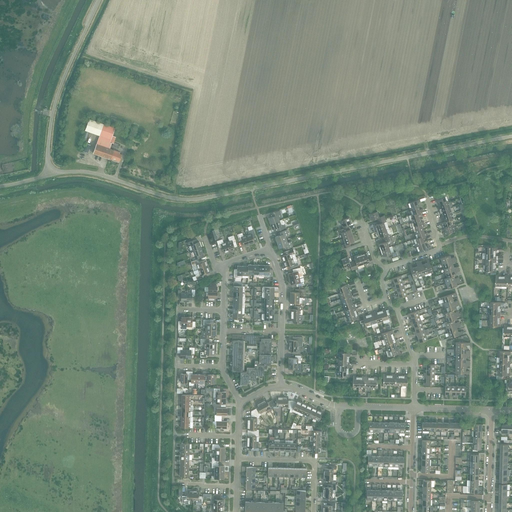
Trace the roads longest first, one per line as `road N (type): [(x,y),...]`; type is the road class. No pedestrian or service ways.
road 1 (unclassified): [(511,136),(191,199),(89,172),(50,174)]
road 2 (unclassified): [(50,174),(59,88),(100,0)]
road 3 (residential): [(280,384),(283,286),(270,248)]
road 4 (residential): [(313,511),(312,460),(238,459)]
